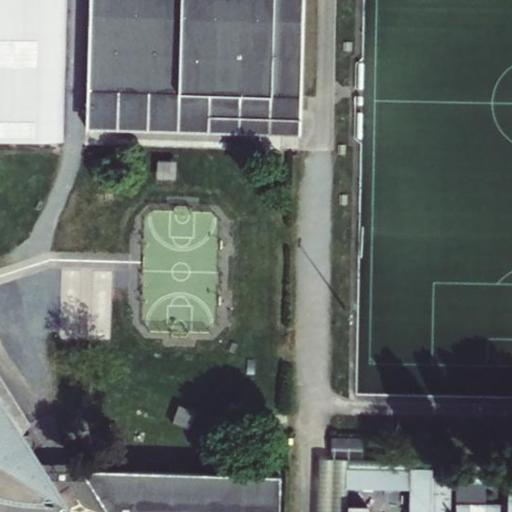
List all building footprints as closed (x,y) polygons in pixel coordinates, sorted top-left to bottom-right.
[(0,0),(0,140),(55,142),(59,0),(0,0)] [(299,0),(82,0),(77,139),(293,149),(299,0)] [(0,511),(0,503),(18,507),(40,509),(55,509),(70,510),(20,429),(32,415),(4,373),(0,367),(0,511)] [(335,441),(334,459),(363,460),(364,442),(335,441)] [(453,511),(454,471),(414,471),(414,463),(324,461),(321,511),(453,511)] [(283,511),(284,478),(92,474),(114,511),(283,511)]
